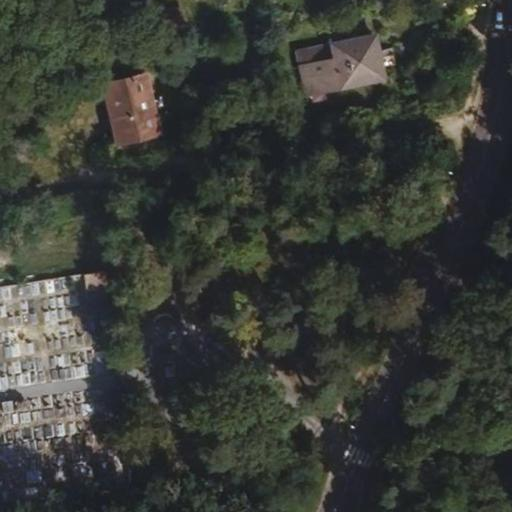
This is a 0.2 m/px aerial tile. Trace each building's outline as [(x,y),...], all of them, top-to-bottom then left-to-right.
[(235,15),(219,18),(222,35),(238,33),(235,15)] [(328,27),(331,42),(362,35),(359,21),(328,27)] [(387,82),(377,33),(362,35),(331,42),(297,48),(300,66),(306,98),(387,82)] [(163,138),(148,72),(101,82),(116,149),(163,138)] [(259,97),(240,100),(243,116),(262,114),(259,97)] [(106,271),(84,275),(88,293),(99,291),(109,289),(106,271)] [(26,408),(27,407),(28,405),(28,403),(28,401),(27,399),(25,397),(23,397),(21,397),(18,397),(17,399),(16,401),(15,403),(15,405),(16,407),(18,408),(20,409),(22,410),(24,409),(26,408)] [(11,398),(0,399),(0,403),(1,413),(13,412),(11,398)] [(137,428),(132,402),(125,404),(130,429),(137,428)] [(117,458),(97,460),(101,486),(120,483),(117,458)]
